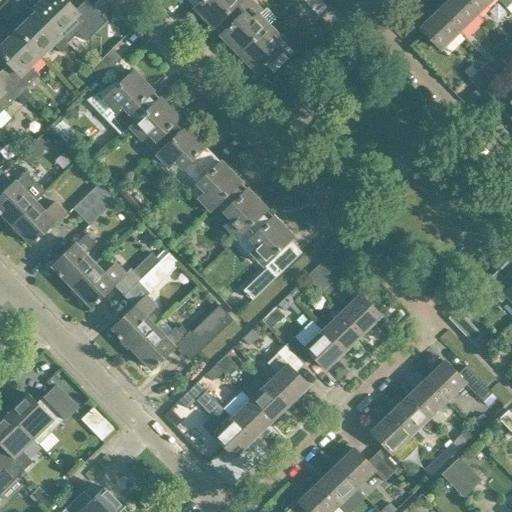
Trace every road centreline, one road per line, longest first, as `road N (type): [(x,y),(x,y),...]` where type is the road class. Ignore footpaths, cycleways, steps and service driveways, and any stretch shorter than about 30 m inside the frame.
road 1 (residential): [(238,511),(424,336),(427,321),(421,305),(127,0)]
road 2 (residential): [(8,285),(226,511)]
road 3 (residential): [(511,171),(378,32),(370,11),(375,0)]
